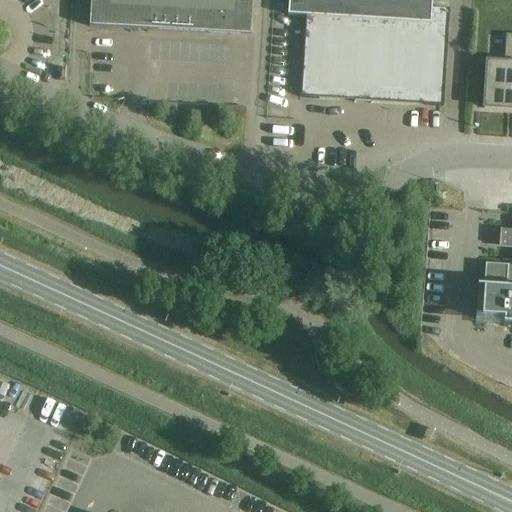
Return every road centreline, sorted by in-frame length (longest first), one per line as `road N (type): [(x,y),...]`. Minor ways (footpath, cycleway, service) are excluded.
road 1 (secondary): [(511,507),(0,268)]
road 2 (unclassified): [(511,159),(444,159),(355,190),(290,191),(157,151),(0,84)]
road 3 (unknown): [(464,157),(466,326),(477,350),(511,374)]
